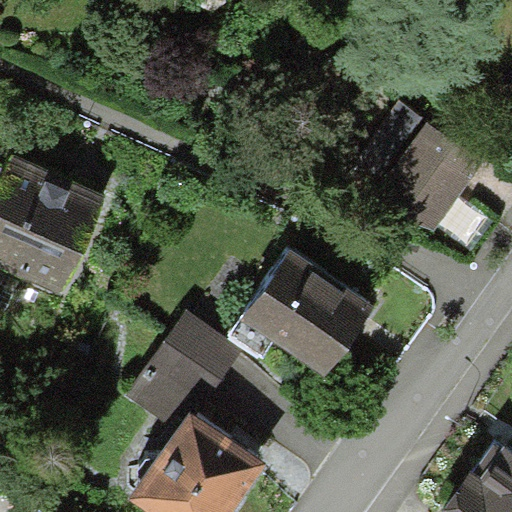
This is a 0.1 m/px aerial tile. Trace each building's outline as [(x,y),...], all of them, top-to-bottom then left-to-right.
[(426,233),(476,162),(395,104),(366,145),(391,163),(369,194),(426,233)] [(0,264),(61,289),(100,195),(5,156),(0,167),(0,264)] [(277,246),(236,306),(321,364),(362,304),(277,246)] [(202,403),(241,348),(181,307),(143,362),(202,403)] [(132,474),(178,511),(210,511),(254,459),(188,406),(132,474)] [(423,511),(511,511),(511,455),(482,433),(423,511)]
